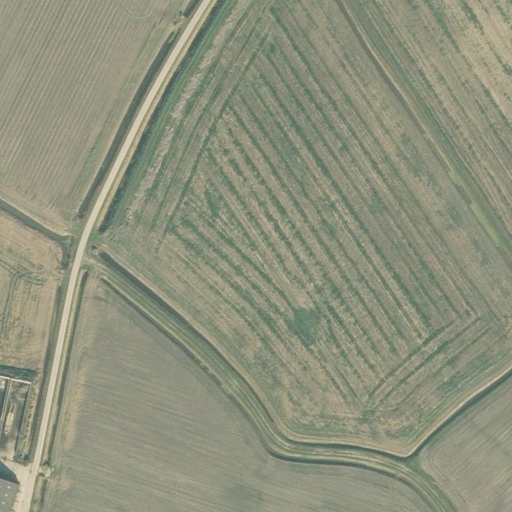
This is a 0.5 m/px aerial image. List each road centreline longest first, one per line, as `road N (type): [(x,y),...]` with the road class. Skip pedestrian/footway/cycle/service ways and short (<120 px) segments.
road 1 (track): [(80,258),(211,358),(275,438),(411,471),(445,511)]
road 2 (unclassified): [(80,258),(145,110),(208,0)]
